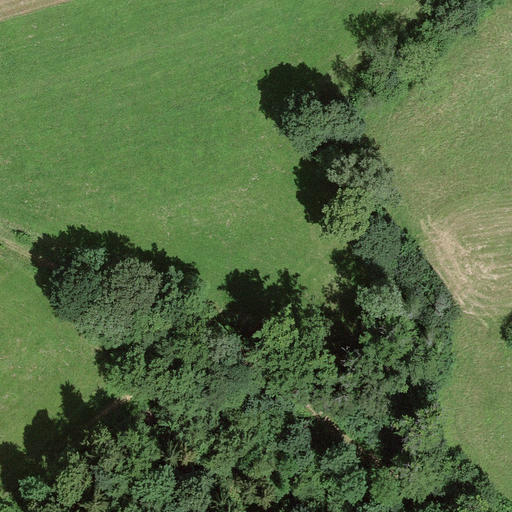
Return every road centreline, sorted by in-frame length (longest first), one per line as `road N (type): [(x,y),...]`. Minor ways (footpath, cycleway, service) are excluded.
road 1 (track): [(441,511),(407,480),(199,337),(0,242)]
road 2 (track): [(199,337),(0,488)]
